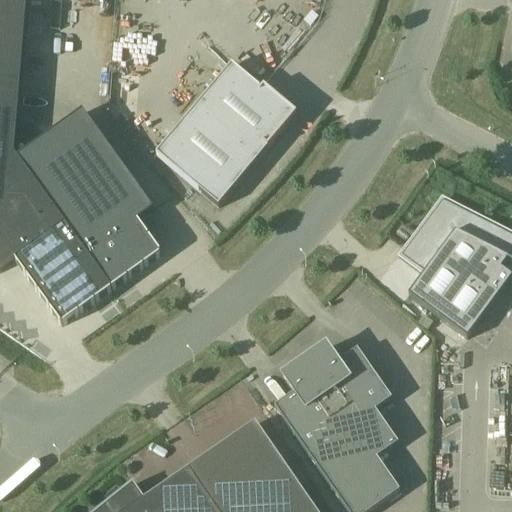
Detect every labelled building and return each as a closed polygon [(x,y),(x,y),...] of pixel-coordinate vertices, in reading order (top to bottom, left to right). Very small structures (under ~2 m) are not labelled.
[(0,0),(0,274),(15,264),(17,267),(18,267),(23,275),(25,278),(26,278),(27,280),(26,280),(29,283),(35,291),(37,295),(37,294),(38,296),(40,300),(41,299),(47,307),(46,308),(49,311),(50,312),(52,316),(53,315),(58,324),(60,327),(61,327),(62,328),(63,327),(64,328),(67,325),(75,319),(78,317),(80,316),(83,314),(83,313),(91,307),(91,308),(95,305),(94,305),(96,304),(99,302),(107,296),(108,296),(111,294),(111,293),(17,162),(17,161),(14,158),(27,0),(0,0)] [(231,68),(156,157),(218,210),(294,121),(268,99),(271,95),(264,89),(261,92),(258,90),(231,68)] [(17,161),(17,162),(111,293),(112,292),(112,293),(116,290),(115,290),(123,284),(124,284),(127,282),(128,280),(128,281),(132,279),(132,278),(140,272),(140,273),(143,270),(144,269),(145,269),(148,267),(148,266),(156,261),(160,259),(159,258),(161,257),(160,256),(160,255),(158,252),(157,252),(151,244),(152,244),(149,241),(148,240),(148,239),(146,236),(145,236),(140,228),(138,224),(154,213),(82,114),(17,161)] [(511,238),(442,203),(402,258),(425,275),(408,298),(467,341),(511,280),(511,279),(508,277),(511,268),(511,264),(508,262),(511,256),(511,238)] [(275,410),(345,511),(373,511),(400,494),(377,461),(398,446),(375,413),(392,402),(357,352),(338,366),(326,350),(311,360),(309,358),(296,367),(298,369),(283,380),(294,396),(275,410)] [(133,485),(100,511),(313,511),(254,425),(140,506),(130,491),(135,487),(133,485)]
